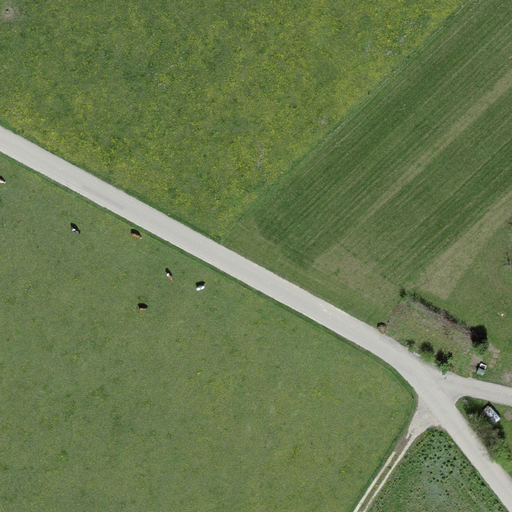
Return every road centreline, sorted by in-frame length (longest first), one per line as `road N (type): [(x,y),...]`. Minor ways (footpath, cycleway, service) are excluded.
road 1 (residential): [(0,131),(410,371)]
road 2 (residential): [(410,371),(511,495)]
road 3 (track): [(360,511),(431,397)]
